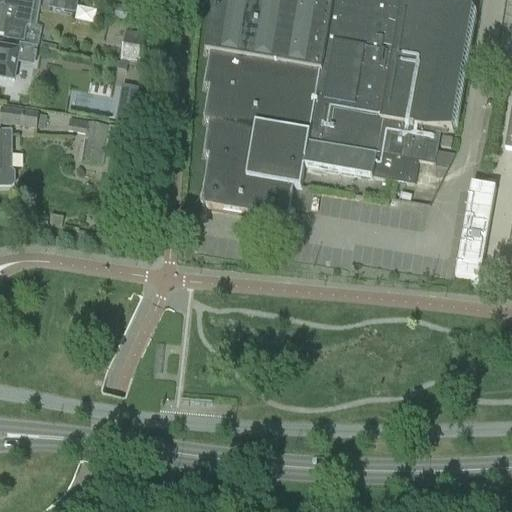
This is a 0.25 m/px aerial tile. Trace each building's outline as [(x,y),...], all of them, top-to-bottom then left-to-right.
[(0,0),(0,37),(4,38),(3,41),(23,45),(26,31),(30,28),(35,1),(29,0),(0,0)] [(66,0),(49,0),(48,11),(75,16),(78,2),(66,0)] [(209,158),(201,208),(287,223),(293,190),(301,191),(301,190),(304,171),(372,183),(372,182),(414,189),(418,166),(434,168),(435,168),(441,134),(452,136),(452,135),(453,135),(474,15),(473,15),(471,14),(474,1),(473,0),(214,0),(205,56),(207,56),(205,71),(207,72),(204,91),(205,91),(205,90),(210,90),(204,125),(205,125),(205,124),(209,124),(204,159),(205,159),(205,158),(209,158)] [(140,68),(145,38),(126,35),(121,65),(140,68)] [(0,80),(13,83),(19,52),(0,48),(0,80)] [(117,73),(126,74),(127,67),(118,66),(117,73)] [(122,88),(115,126),(132,129),(138,91),(122,88)] [(511,152),(511,225),(502,283),(511,284),(511,106),(504,151),(511,152)] [(0,126),(37,132),(39,118),(1,112),(0,120),(0,126)] [(127,155),(131,133),(108,130),(109,129),(71,121),(68,134),(86,137),(81,165),(101,169),(104,151),(127,155)] [(0,191),(11,191),(15,187),(15,176),(12,172),(12,134),(0,133),(0,191)] [(450,152),(452,142),(442,140),(440,150),(450,152)] [(458,264),(455,282),(465,284),(479,286),(485,251),(496,192),(471,187),(470,194),(463,234),(458,264)]
